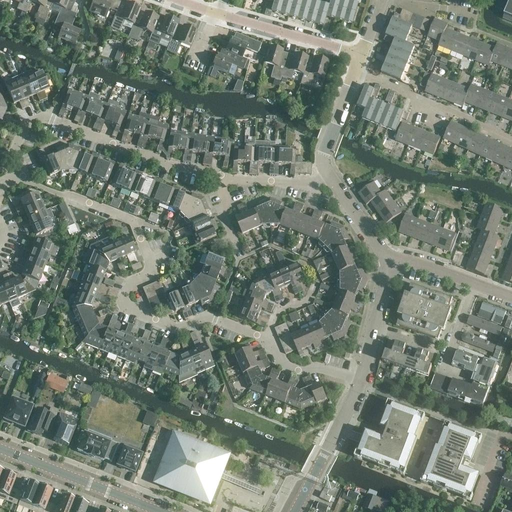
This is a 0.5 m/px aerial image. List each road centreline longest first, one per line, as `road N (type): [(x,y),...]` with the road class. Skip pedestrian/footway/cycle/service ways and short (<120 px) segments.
road 1 (residential): [(21,176),(20,135),(45,120),(221,179)]
road 2 (residential): [(265,338),(206,317),(177,328),(125,309),(124,287),(150,265),(133,220)]
road 3 (unclassified): [(0,448),(162,511)]
road 4 (residential): [(511,140),(354,73)]
road 5 (unclassified): [(361,56),(219,13)]
road 6 (unclassified): [(294,511),(359,383)]
road 7 (unclassified): [(359,383),(391,261)]
road 8 (unclassified): [(511,297),(391,261)]
road 9 (residential): [(133,220),(21,176)]
